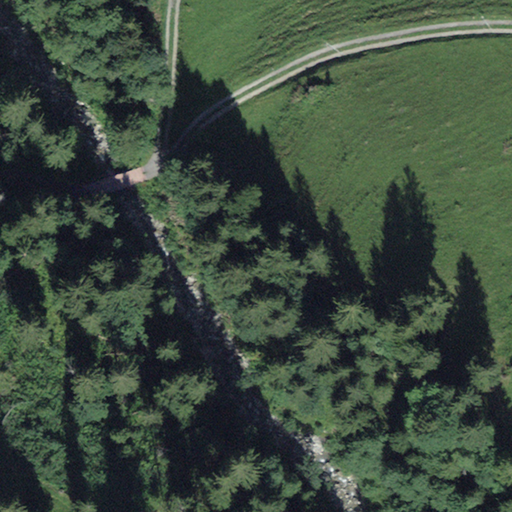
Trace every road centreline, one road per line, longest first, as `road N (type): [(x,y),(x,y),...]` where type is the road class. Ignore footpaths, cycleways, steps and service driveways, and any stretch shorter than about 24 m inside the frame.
road 1 (track): [(511,31),(364,49),(298,69),(238,99),(145,165)]
road 2 (track): [(174,0),(158,147),(145,165)]
road 3 (track): [(145,165),(87,189),(0,184)]
